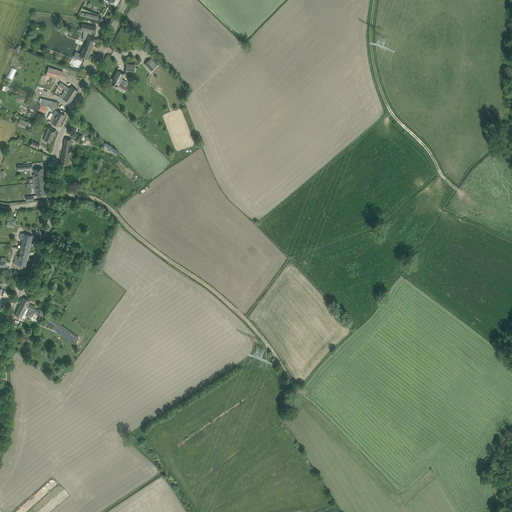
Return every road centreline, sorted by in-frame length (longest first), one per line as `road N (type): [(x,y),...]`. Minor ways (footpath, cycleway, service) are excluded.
road 1 (track): [(53,195),(95,198),(207,286),(253,328),(297,397)]
road 2 (tertiary): [(53,203),(4,338),(0,446)]
road 3 (tertiary): [(53,203),(59,140),(127,0)]
road 4 (track): [(456,188),(383,98),(371,44),(374,0)]
